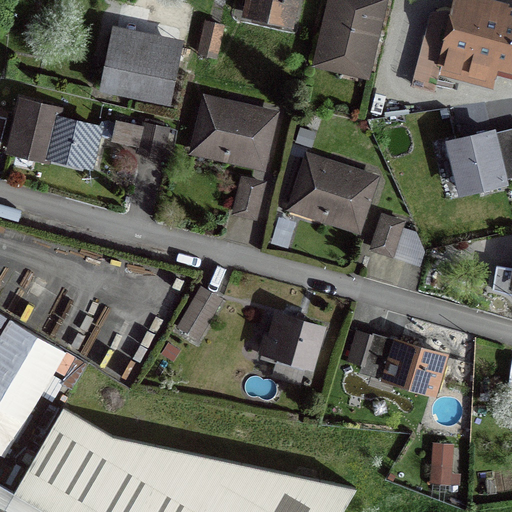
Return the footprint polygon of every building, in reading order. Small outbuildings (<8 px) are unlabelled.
[(288,25),(293,0),(248,0),(245,15),(288,25)] [(342,60),(365,65),(380,4),(364,0),(360,0),(357,15),(330,8),(317,63),(340,69),(342,60)] [(486,86),(491,66),(511,71),(511,11),(506,9),(502,24),(454,12),(438,74),(486,86)] [(214,58),(222,27),(204,23),(197,54),(214,58)] [(103,87),(165,100),(173,60),(111,47),(103,87)] [(225,154),(224,159),(260,167),(272,116),(239,108),(238,113),(224,110),(225,105),(205,100),(194,147),(225,154)] [(96,129),(54,119),(56,111),(43,108),(21,103),(10,151),(44,159),(45,156),(86,166),(93,139),(96,129)] [(160,159),(167,129),(142,124),(141,128),(117,122),(113,142),(137,147),(136,153),(160,159)] [(502,182),(491,134),(449,144),(461,192),(502,182)] [(307,158),(292,204),(324,214),(322,219),(356,230),(373,180),(340,169),(339,174),(325,170),(327,165),(307,158)] [(253,218),(261,186),(242,181),(234,213),(253,218)] [(371,249),(390,255),(400,224),(382,218),(371,249)] [(511,282),(506,281),(503,295),(511,296),(511,282)] [(218,300),(201,290),(178,329),(196,339),(218,300)] [(309,367),(320,329),(277,316),(270,337),(267,336),(261,353),(309,367)] [(63,350),(9,321),(0,337),(0,451),(5,454),(63,350)] [(432,393),(442,357),(371,336),(370,337),(356,333),(348,361),(362,366),(360,372),(432,393)] [(0,511),(340,511),(354,488),(111,437),(62,408),(12,492),(0,485),(0,511)]
